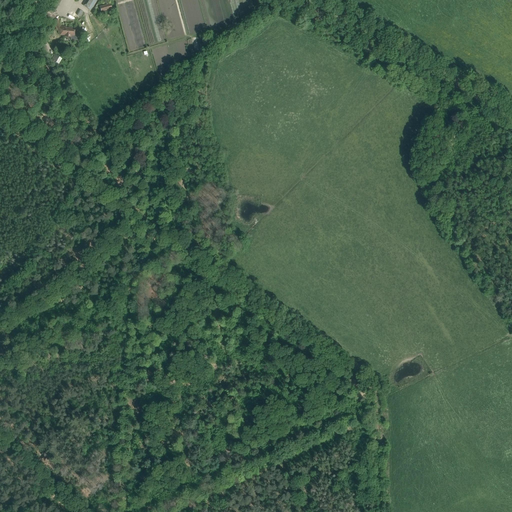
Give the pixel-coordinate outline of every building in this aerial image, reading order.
[(85,0),(83,5),(90,10),(94,4),(91,3),(92,0),(85,0)] [(101,12),(102,13),(106,12),(106,10),(112,9),(110,3),(99,7),(101,12)] [(60,35),(64,36),(64,37),(71,37),(70,40),(80,41),(80,33),(77,33),(77,34),(74,34),(75,30),(73,30),(72,28),(72,25),(70,25),(70,28),(65,27),(65,26),(61,26),(58,19),(54,21),(60,35)] [(84,38),(88,43),(93,38),(89,33),(84,38)] [(188,40),(191,49),(202,46),(199,36),(188,40)]
